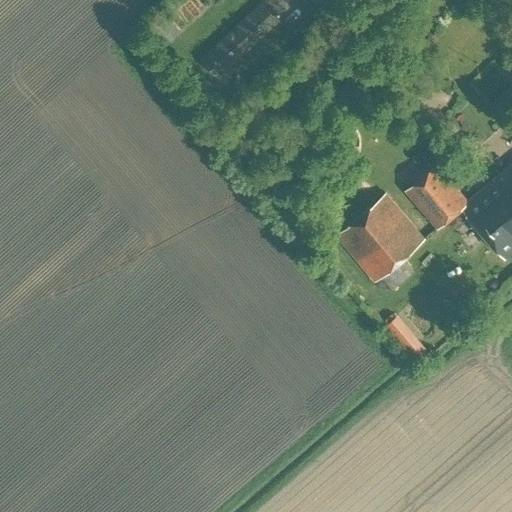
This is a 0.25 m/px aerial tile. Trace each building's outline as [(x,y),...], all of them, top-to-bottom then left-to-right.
[(209,51),(201,59),(219,78),(227,70),(278,23),(260,4),(209,51)] [(469,200),(438,163),(404,191),(436,229),(462,207),(469,200)] [(505,257),(511,251),(511,171),(508,167),(469,200),(462,207),(505,257)] [(390,268),(425,239),(386,193),(337,235),(385,292),(400,280),(390,268)] [(400,313),(389,323),(419,356),(430,346),(400,313)]
